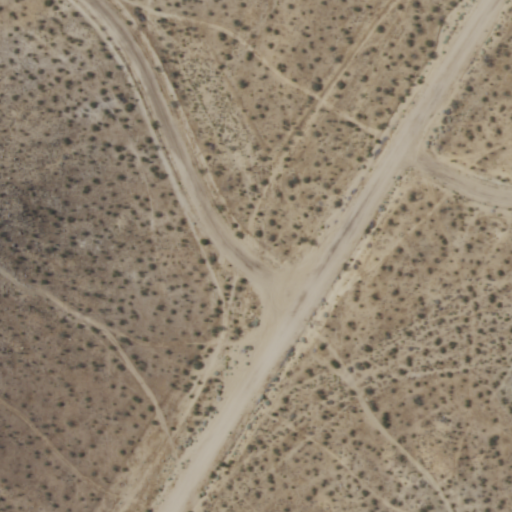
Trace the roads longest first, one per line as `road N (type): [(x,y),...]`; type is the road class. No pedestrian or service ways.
road 1 (track): [(496,0),(175,511)]
road 2 (track): [(304,306),(217,233),(144,73),(89,0)]
road 3 (track): [(511,199),(458,183),(402,147)]
